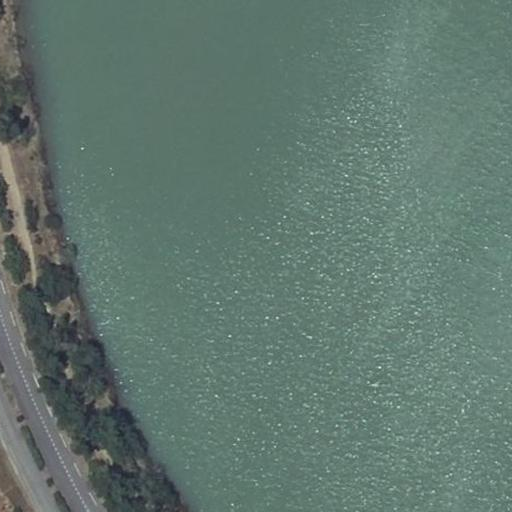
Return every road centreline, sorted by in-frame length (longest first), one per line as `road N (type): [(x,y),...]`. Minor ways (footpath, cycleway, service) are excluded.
road 1 (unclassified): [(79,511),(36,431),(0,335)]
road 2 (unclassified): [(0,402),(52,511)]
